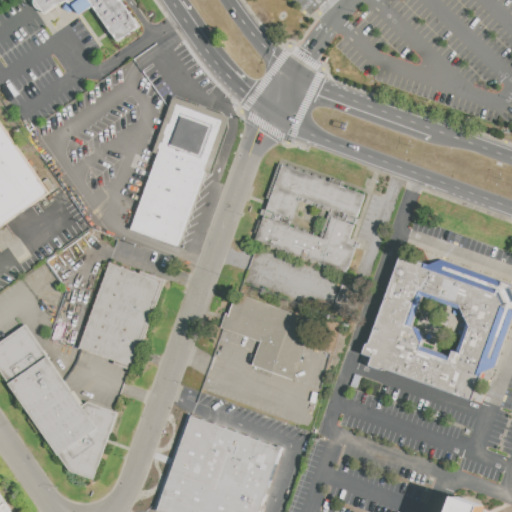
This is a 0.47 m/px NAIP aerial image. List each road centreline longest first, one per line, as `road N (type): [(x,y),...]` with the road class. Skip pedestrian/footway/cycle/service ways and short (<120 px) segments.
road 1 (residential): [(295,73),(255,147),(137,475),(116,511)]
road 2 (secondary): [(270,114),(511,209)]
road 3 (secondary): [(175,8),(222,73),(270,114)]
